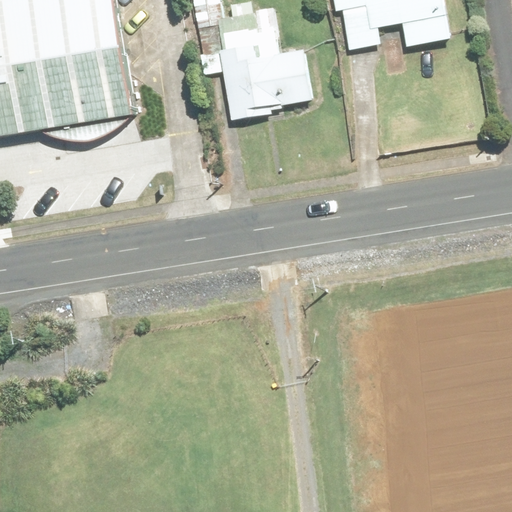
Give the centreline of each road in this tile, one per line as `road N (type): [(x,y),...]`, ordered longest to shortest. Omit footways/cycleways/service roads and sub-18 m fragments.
road 1 (tertiary): [(511,189),(0,270)]
road 2 (track): [(79,258),(91,341),(80,354),(0,374)]
